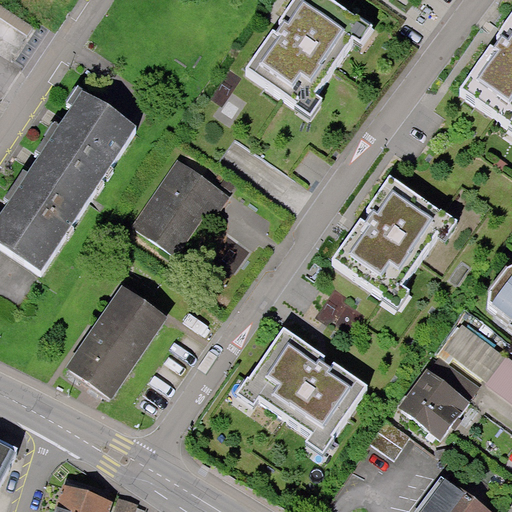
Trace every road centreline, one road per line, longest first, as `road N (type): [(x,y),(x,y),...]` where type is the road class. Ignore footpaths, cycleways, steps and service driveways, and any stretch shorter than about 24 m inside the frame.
road 1 (residential): [(476,0),(141,470)]
road 2 (residential): [(93,0),(0,144)]
